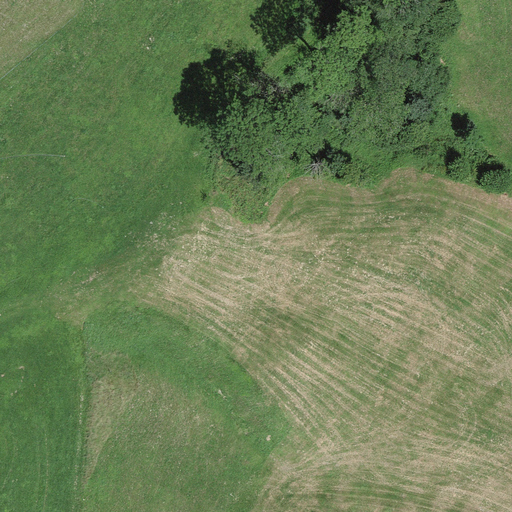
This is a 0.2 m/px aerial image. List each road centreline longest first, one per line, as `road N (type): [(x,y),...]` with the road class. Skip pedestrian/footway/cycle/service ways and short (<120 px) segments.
road 1 (track): [(191,159),(169,237),(0,315)]
road 2 (track): [(191,159),(216,110),(308,41),(335,0)]
